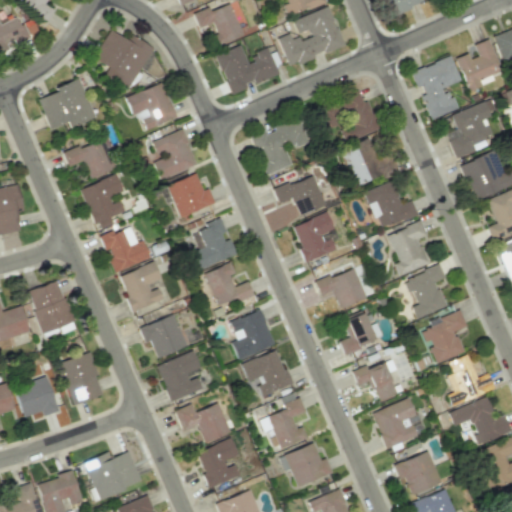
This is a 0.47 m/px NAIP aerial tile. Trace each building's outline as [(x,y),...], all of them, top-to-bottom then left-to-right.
[(43,0),(10,0),(44,18),(49,8),(41,4),(43,0)] [(322,0),(282,0),(284,2),(281,3),(286,16),(323,1),(322,0)] [(378,0),(384,16),(420,3),(419,0),(378,0)] [(239,35),(227,3),(207,11),(206,7),(190,13),(196,27),(207,23),(215,45),(239,35)] [(340,46),(326,6),(289,18),(294,33),(306,29),(308,35),(289,41),(287,33),(274,37),(284,65),(340,46)] [(0,54),(0,53),(0,47),(25,36),(15,15),(0,22),(0,54)] [(511,26),(490,34),(503,70),(511,66),(511,26)] [(129,35),(125,41),(106,29),(89,58),(103,66),(98,74),(124,89),(149,47),(129,35)] [(485,38),(471,44),(476,55),(467,59),(464,52),(452,57),(465,90),(488,81),(486,75),(498,70),(485,38)] [(275,74),(265,47),(251,52),(253,58),(244,61),(237,44),(212,54),(227,94),(243,88),(241,83),(250,79),(252,83),(275,74)] [(428,119),(454,109),(445,87),(457,82),(447,55),(407,70),(414,87),(416,86),(428,119)] [(67,128),(92,117),(76,79),(33,97),(47,128),(64,120),(67,128)] [(511,86),(494,93),(500,108),(511,103),(511,86)] [(375,129),(364,100),(360,101),(356,93),(315,109),(323,127),(325,126),(326,127),(334,124),(342,142),(375,129)] [(262,175),(288,164),(280,143),(291,139),(294,146),(306,142),(296,117),(262,131),(262,129),(247,135),(262,175)] [(193,164),(178,128),(147,141),(155,160),(149,163),(156,180),(193,164)] [(381,172),(383,177),(396,171),(388,153),(381,156),(371,134),(337,150),(353,185),(381,172)] [(87,178),(111,168),(98,136),(59,152),(65,166),(80,160),(87,178)] [(472,199),(511,182),(511,180),(506,166),(500,169),(492,149),(458,163),(472,199)] [(77,187),(93,230),(110,223),(108,217),(121,212),(114,194),(119,191),(112,173),(77,187)] [(176,217),(211,202),(205,187),(199,190),(193,173),(163,185),(176,217)] [(322,205),(309,173),(270,189),(275,203),(290,197),(297,215),(322,205)] [(414,215),(409,200),(398,204),(390,180),(362,190),(376,228),(414,215)] [(20,210),(15,184),(0,186),(0,231),(16,229),(13,211),(20,210)] [(511,186),(483,199),(493,223),(484,226),(489,240),(511,230),(511,186)] [(288,226),(303,261),(332,250),(326,233),(331,230),(324,211),(288,226)] [(195,268),(232,255),(225,235),(224,235),(218,219),(194,227),(201,246),(189,250),(195,268)] [(395,275),(425,263),(414,238),(423,235),(417,220),(384,235),(394,260),(390,262),(395,275)] [(146,259),(140,239),(133,242),(128,226),(110,232),(109,231),(98,235),(109,271),(146,259)] [(511,280),(511,238),(494,246),(508,282),(511,280)] [(129,311),(159,299),(153,283),(158,281),(151,261),(115,274),(129,311)] [(213,307),(249,293),(244,280),(231,286),(226,275),(231,273),(227,262),(200,272),(213,307)] [(442,307),(432,281),(441,278),(436,265),(402,277),(412,304),(408,306),(413,318),(442,307)] [(363,298),(350,267),(312,282),(317,295),(329,290),(337,308),(363,298)] [(70,321),(54,279),(23,290),(39,333),(70,321)] [(18,305),(0,309),(0,338),(24,333),(18,305)] [(226,320),(234,342),(229,344),(234,358),(270,345),(257,309),(226,320)] [(460,352),(452,331),(463,326),(456,309),(427,321),(428,325),(417,329),(422,343),(424,342),(432,362),(460,352)] [(358,348),(357,344),(371,339),(359,310),(337,319),(344,337),(336,340),(341,355),(358,348)] [(154,357),(183,345),(169,313),(135,328),(141,342),(146,340),(154,357)] [(237,363),(245,384),(252,381),(258,396),(287,384),(273,349),(237,363)] [(198,388),(191,372),(197,370),(189,350),(153,364),(167,401),(198,388)] [(67,405),(100,395),(86,351),(54,361),(67,405)] [(491,389),(484,372),(473,377),(464,354),(439,363),(450,391),(443,394),(448,406),(491,389)] [(375,401),(394,393),(379,359),(350,372),(355,385),(366,380),(375,401)] [(54,411),(43,375),(11,386),(21,416),(37,411),(39,416),(54,411)] [(0,382),(0,411),(10,409),(2,382),(0,382)] [(507,432),(501,414),(490,418),(482,396),(444,411),(450,426),(467,419),(473,434),(470,435),(473,445),(507,432)] [(368,412),(381,447),(419,432),(405,397),(368,412)] [(191,411),(188,403),(172,409),(179,431),(195,425),(200,442),(226,433),(216,403),(191,411)] [(206,487),(235,476),(231,464),(224,467),(221,460),(234,455),(227,437),(192,450),(206,487)] [(511,478),(511,460),(505,463),(502,456),(511,452),(511,450),(507,437),(474,449),(488,487),(511,478)] [(294,486),(328,472),(322,457),(317,459),(309,442),(280,454),(294,486)] [(125,450),(107,457),(105,451),(80,460),(94,498),(137,482),(125,450)] [(437,482),(424,450),(390,464),(403,496),(437,482)] [(32,482),(41,511),(61,511),(58,499),(65,497),(67,504),(78,501),(69,471),(32,482)] [(30,511),(28,500),(31,499),(27,482),(10,487),(13,500),(0,503),(0,511),(30,511)] [(511,511),(511,484),(495,492),(502,511),(511,511)] [(344,511),(335,488),(304,500),(308,511),(309,511),(316,510),(316,511),(344,511)] [(404,502),(407,511),(450,511),(442,488),(404,502)] [(212,501),(215,511),(254,511),(248,490),(212,501)] [(150,511),(143,495),(112,507),(114,511),(150,511)]
